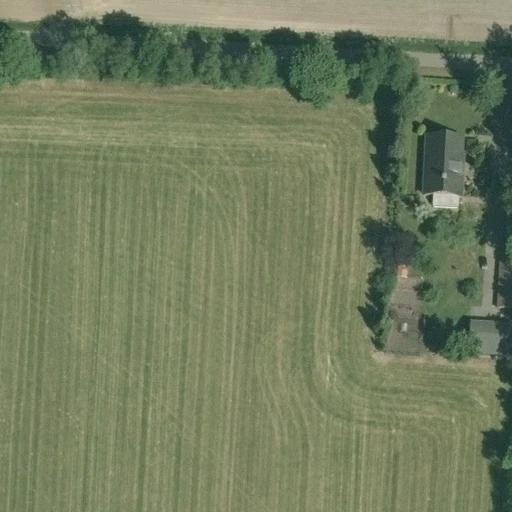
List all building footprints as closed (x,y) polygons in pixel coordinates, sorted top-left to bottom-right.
[(424,197),(458,199),(461,141),(427,140),(424,197)] [(511,253),(501,253),(498,310),(511,311),(511,253)] [(410,264),(397,265),(398,281),(411,281),(410,264)] [(511,336),(511,322),(469,325),(470,338),(511,336)] [(511,339),(474,339),(473,356),(511,356),(511,339)]
